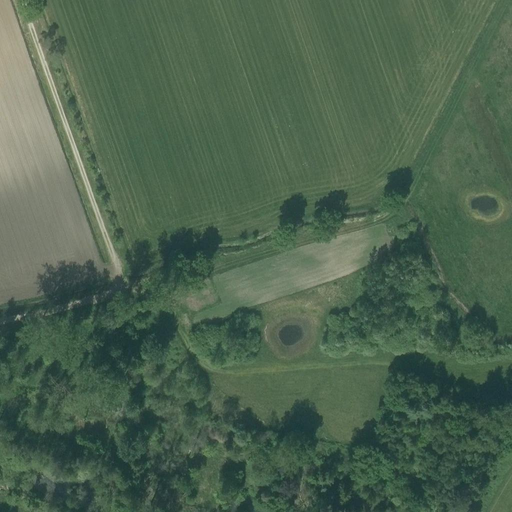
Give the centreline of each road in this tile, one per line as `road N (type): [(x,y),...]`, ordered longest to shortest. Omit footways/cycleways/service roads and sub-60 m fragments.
road 1 (track): [(22,0),(119,284)]
road 2 (track): [(119,284),(103,298),(0,321)]
